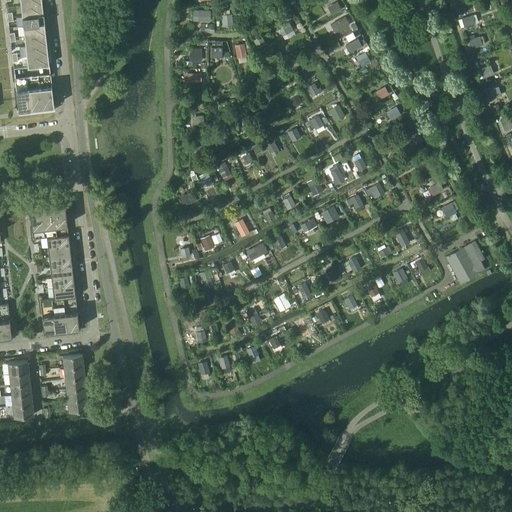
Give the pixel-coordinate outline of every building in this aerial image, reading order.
[(342,9),(337,1),(328,7),(332,14),(342,9)] [(42,3),(21,5),(22,15),(43,13),(43,11),(43,9),(42,3)] [(260,14),(255,4),(245,9),(250,20),(260,14)] [(209,21),(210,10),(193,10),(193,20),(209,21)] [(22,15),(16,16),(17,26),(23,25),(44,23),(44,21),(44,19),(43,13),(22,15)] [(223,14),(221,14),(222,26),(233,25),(232,13),(229,13),(223,14)] [(349,23),(345,15),(339,19),(343,27),(349,23)] [(475,24),(473,15),(462,18),(464,27),(475,24)] [(293,29),(289,21),(278,27),(282,35),(293,29)] [(44,23),(23,25),(24,36),(45,33),(45,31),(45,29),(44,23)] [(45,33),(24,36),(25,46),(47,43),(46,41),(46,39),(45,33)] [(266,44),(261,35),(253,40),(258,48),(266,44)] [(482,45),(480,36),(469,40),(472,49),(482,45)] [(362,46),(358,37),(345,44),(350,53),(362,46)] [(25,46),(19,46),(20,57),(21,56),(26,56),(48,53),(48,51),(47,49),(47,43),(25,46)] [(246,50),(244,43),(235,45),(237,52),(246,50)] [(221,57),(221,45),(211,45),(211,57),(221,57)] [(202,61),(202,48),(194,48),(194,51),(189,51),(190,61),(202,61)] [(370,58),(365,50),(359,54),(363,62),(370,58)] [(26,56),(21,56),(22,66),(28,66),(28,67),(49,64),(49,61),(48,59),(48,53),(26,56)] [(491,75),(488,66),(479,69),(483,78),(491,75)] [(201,72),(184,73),(184,82),(201,81),(201,72)] [(320,92),(315,83),(307,86),(312,96),(320,92)] [(51,85),(39,86),(42,107),(48,106),(54,105),(52,87),(51,85)] [(39,86),(28,87),(30,108),(35,107),(41,107),(42,107),(39,86)] [(390,93),(385,86),(376,91),(380,98),(390,93)] [(28,87),(16,89),(18,109),(30,108),(28,87)] [(501,94),(498,87),(488,91),(491,98),(501,94)] [(302,102),(298,93),(290,97),(295,106),(302,102)] [(338,105),(329,110),(336,121),(345,116),(338,105)] [(275,116),(270,106),(260,112),(265,121),(275,116)] [(401,113),(397,106),(387,111),(391,119),(401,113)] [(205,126),(204,115),(196,116),(197,126),(205,126)] [(324,125),(319,115),(310,120),(316,129),(324,125)] [(511,125),(511,120),(510,117),(500,121),(504,129),(511,125)] [(255,127),(251,120),(243,125),(247,131),(255,127)] [(301,137),(296,127),(288,131),(293,141),(301,137)] [(414,135),(409,127),(398,133),(402,141),(414,135)] [(229,140),(225,132),(214,138),(219,146),(229,140)] [(207,148),(206,139),(195,139),(196,149),(207,148)] [(278,148),(273,139),(266,143),(270,153),(278,148)] [(252,161),(248,152),(239,157),(243,165),(252,161)] [(367,166),(362,156),(354,161),(359,171),(367,166)] [(433,170),(428,161),(420,166),(425,175),(433,170)] [(231,173),(227,164),(219,169),(223,177),(231,173)] [(213,182),(207,171),(199,175),(205,186),(213,182)] [(345,178),(341,171),(333,176),(337,183),(345,178)] [(444,189),(439,181),(430,187),(434,195),(444,189)] [(323,190),(319,182),(310,186),(315,194),(323,190)] [(385,193),(380,182),(370,188),(374,197),(377,195),(378,197),(385,193)] [(194,192),(179,195),(181,203),(185,202),(186,204),(196,201),(194,192)] [(363,203),(358,193),(350,197),(356,207),(363,203)] [(296,204),(291,195),(283,199),(283,200),(281,201),(285,210),(296,204)] [(67,223),(66,212),(65,202),(64,202),(64,201),(29,205),(29,206),(30,215),(31,228),(67,223)] [(455,208),(452,202),(442,207),(445,214),(455,208)] [(275,216),(271,209),(264,213),(267,220),(275,216)] [(335,218),(330,209),(322,213),(327,222),(335,218)] [(249,231),(243,218),(235,222),(241,236),(249,231)] [(313,228),(309,219),(301,224),(305,232),(313,228)] [(410,242),(404,230),(396,235),(402,246),(410,242)] [(68,234),(41,237),(43,247),(48,246),(69,244),(68,234)] [(286,245),(281,235),(272,240),(277,250),(286,245)] [(215,246),(211,237),(202,241),(206,250),(215,246)] [(445,256),(460,282),(485,268),(480,260),(485,258),(475,240),(445,256)] [(71,254),(69,244),(48,246),(49,257),(71,254)] [(381,257),(393,251),(389,244),(378,250),(381,257)] [(264,251),(261,245),(252,250),(256,256),(264,251)] [(191,255),(189,246),(180,247),(182,257),(191,255)] [(72,264),(71,254),(49,257),(50,267),(72,264)] [(361,268),(355,256),(347,260),(353,272),(361,268)] [(428,267),(423,257),(415,261),(421,271),(428,267)] [(235,269),(231,261),(223,265),(227,273),(235,269)] [(73,274),(72,264),(50,267),(51,277),(73,274)] [(341,278),(336,268),(327,273),(332,283),(341,278)] [(407,278),(402,268),(394,273),(399,282),(407,278)] [(213,284),(209,270),(200,272),(205,286),(213,284)] [(51,277),(47,277),(48,288),(74,285),(73,274),(51,277)] [(190,287),(187,276),(179,278),(181,288),(190,287)] [(379,293),(374,283),(367,286),(372,296),(379,293)] [(74,285),(48,288),(49,298),(75,295),(74,285)] [(312,294),(307,285),(299,289),(304,298),(312,294)] [(357,305),(352,295),(345,298),(350,309),(357,305)] [(289,305),(285,296),(277,300),(282,309),(289,305)] [(79,327),(78,316),(77,309),(41,313),(42,321),(43,331),(44,331),(79,327)] [(330,319),(325,309),(317,313),(322,323),(330,319)] [(261,320),(258,313),(250,317),(253,324),(261,320)] [(10,325),(9,317),(0,317),(0,336),(11,335),(10,325)] [(238,330),(236,321),(228,324),(230,332),(238,330)] [(305,321),(296,326),(299,333),(308,329),(305,321)] [(207,340),(204,330),(196,332),(198,342),(207,340)] [(281,344),(276,335),(269,339),(274,348),(281,344)] [(259,355),(256,349),(259,348),(257,345),(246,349),(251,359),(259,355)] [(62,355),(64,366),(83,364),(82,353),(62,355)] [(230,366),(227,355),(219,357),(222,368),(230,366)] [(8,361),(9,372),(28,370),(27,359),(8,361)] [(210,373),(206,361),(198,363),(201,376),(210,373)] [(83,364),(64,366),(65,377),(84,375),(83,364)] [(28,370),(9,372),(10,383),(30,381),(28,370)] [(84,375),(65,377),(66,388),(86,386),(84,375)] [(30,381),(10,383),(11,394),(31,392),(30,381)] [(86,386),(66,388),(67,399),(87,397),(86,386)] [(31,392),(11,394),(13,405),(32,403),(31,392)] [(87,397),(67,399),(69,410),(88,407),(87,397)] [(32,403),(13,405),(14,416),(33,414),(32,403)]
